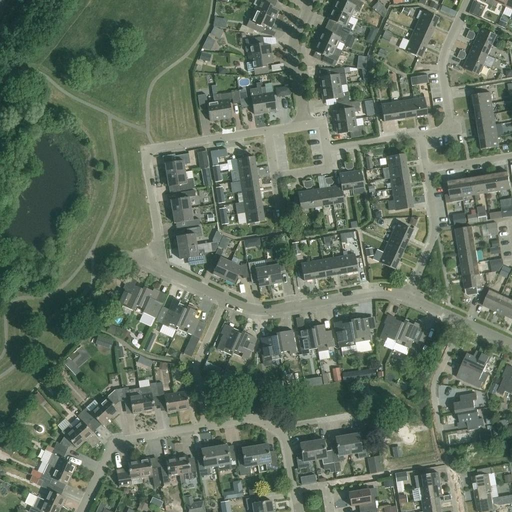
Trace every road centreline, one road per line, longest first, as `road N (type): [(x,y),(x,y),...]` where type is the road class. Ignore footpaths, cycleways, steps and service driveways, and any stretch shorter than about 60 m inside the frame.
road 1 (residential): [(146,162),(161,260),(225,300),(261,311),(407,296)]
road 2 (residential): [(292,492),(283,440),(260,418),(112,443),(77,511)]
road 3 (residential): [(419,133),(452,128),(443,67),(464,0)]
road 4 (residential): [(146,162),(154,147),(268,130)]
road 5 (residential): [(407,296),(434,234),(427,171)]
road 6 (unclassified): [(302,125),(289,43),(307,0)]
